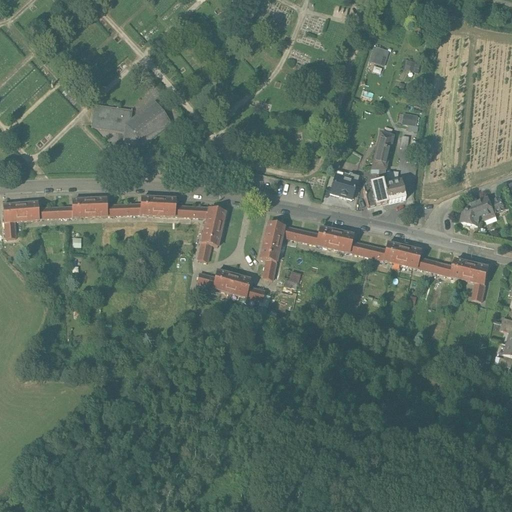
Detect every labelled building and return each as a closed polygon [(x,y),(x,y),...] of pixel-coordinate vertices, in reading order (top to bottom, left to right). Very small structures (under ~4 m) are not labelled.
[(390,51),(378,47),(375,57),(383,60),(386,52),(389,53),(390,51)] [(416,59),(411,58),(411,60),(410,60),(408,66),(420,70),(422,63),(416,61),(416,59)] [(132,112),(94,107),(92,121),(111,123),(110,132),(124,134),(126,118),(131,119),(132,112)] [(136,124),(133,119),(131,119),(126,118),(124,134),(123,144),(142,147),(144,139),(165,124),(154,110),(136,124)] [(417,116),(407,115),(405,125),(416,126),(417,116)] [(381,135),(373,171),(380,171),(386,171),(394,138),(381,135)] [(419,150),(409,149),(408,163),(418,164),(419,150)] [(350,175),(336,171),(335,176),(343,178),(343,180),(348,182),(350,176),(350,175)] [(399,173),(388,172),(387,179),(398,180),(399,173)] [(342,183),(333,180),(329,195),(338,197),(338,196),(345,198),(345,200),(351,201),(358,178),(350,176),(348,182),(343,180),(342,183)] [(380,184),(365,188),(364,188),(364,189),(363,190),(368,210),(389,205),(384,188),(385,188),(384,183),(380,184)] [(385,188),(384,188),(389,205),(405,201),(401,184),(385,188)] [(176,201),(141,199),(141,206),(140,216),(175,217),(176,207),(176,201)] [(79,202),(72,202),(72,209),(72,219),(73,219),(107,217),(107,207),(107,200),(79,202)] [(499,200),(490,203),(493,212),(494,214),(503,211),(499,200)] [(477,205),(465,209),(461,224),(471,226),(471,225),(478,226),(478,228),(479,228),(480,220),(482,219),(483,218),(483,217),(483,215),(493,212),(490,203),(489,201),(477,205)] [(38,205),(3,208),(4,225),(6,241),(16,240),(14,224),(39,222),(39,220),(38,211),(38,205)] [(141,206),(124,207),(125,216),(140,216),(141,206)] [(122,207),(107,207),(107,217),(123,216),(122,207)] [(209,209),(176,207),(175,217),(207,219),(209,209)] [(72,209),(56,210),(57,219),(72,219),(72,209)] [(226,212),(209,209),(207,219),(201,243),(202,243),(211,245),(218,247),(226,212)] [(54,210),(38,211),(39,220),(54,220),(54,210)] [(285,226),(268,222),(260,257),(276,260),(277,260),(282,236),(285,227),(285,226)] [(300,230),(285,227),(282,236),(298,240),(300,230)] [(354,236),(320,228),(318,235),(316,244),(316,245),(350,253),(350,252),(352,243),(354,236)] [(318,235),(303,231),(300,240),(316,244),(318,235)] [(83,248),(84,238),(76,238),(75,247),(83,248)] [(211,245),(202,243),(198,259),(208,261),(211,245)] [(368,246),(352,243),(350,252),(366,256),(368,246)] [(422,252),(387,244),(386,251),(383,260),(383,261),(418,269),(418,268),(420,259),(422,252)] [(386,251),(370,247),(368,257),(383,260),(386,251)] [(276,260),(267,258),(263,274),(273,277),(276,260)] [(436,263),(420,259),(418,268),(433,272),(436,263)] [(490,268),(455,260),(454,267),(451,276),(451,277),(476,282),(485,285),(486,285),(490,268)] [(454,267),(438,263),(436,273),(451,276),(454,267)] [(291,266),(285,280),(299,285),(304,271),(291,266)] [(251,277),(217,269),(213,285),(247,293),(248,293),(250,283),(251,277)] [(216,276),(200,272),(197,281),(213,285),(216,276)] [(485,285),(476,282),(472,298),(482,301),(485,285)] [(266,287),(250,283),(248,293),(264,297),(266,287)] [(511,319),(503,317),(501,323),(511,326),(511,319)] [(511,326),(501,323),(499,329),(509,332),(510,332),(511,332),(511,326)] [(511,344),(506,343),(503,354),(503,356),(502,357),(511,360),(511,358),(511,344)] [(511,360),(502,357),(503,356),(499,355),(497,361),(510,365),(511,360)]
